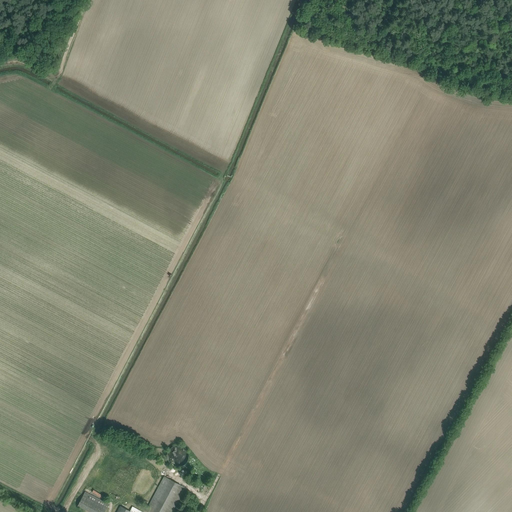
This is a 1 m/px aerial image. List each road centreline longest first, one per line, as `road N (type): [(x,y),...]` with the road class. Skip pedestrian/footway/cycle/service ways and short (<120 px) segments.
road 1 (track): [(199,511),(340,243)]
road 2 (track): [(0,65),(22,63),(56,76),(86,0)]
